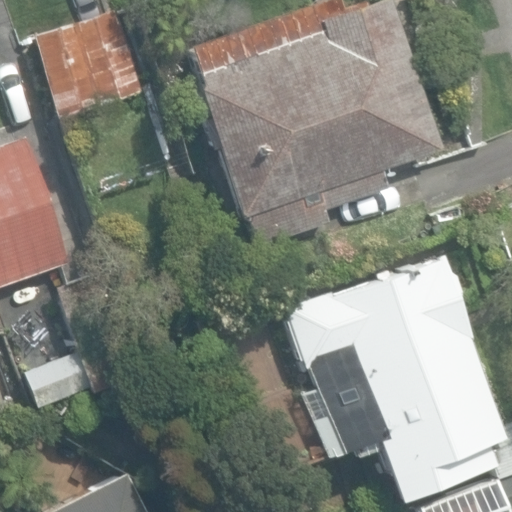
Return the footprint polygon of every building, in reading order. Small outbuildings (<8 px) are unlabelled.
[(240,212),(251,244),(322,219),(318,207),(381,185),(375,168),(433,148),(381,0),(366,0),(359,3),(357,0),(354,0),(335,7),(333,0),(311,0),(182,45),(195,82),(188,85),(233,214),(240,212)] [(29,33),(54,116),(136,91),(111,8),(29,33)] [(0,282),(61,261),(19,138),(0,144),(0,282)] [(436,261),(434,256),(322,293),(321,290),(279,304),(298,363),(300,363),(308,385),(292,390),(312,453),(367,435),(388,498),(485,466),(489,476),(511,468),(511,423),(494,430),(463,335),(464,335),(440,259),(436,261)] [(178,275),(189,314),(249,298),(239,259),(178,275)] [(26,403),(88,380),(85,373),(135,354),(105,269),(50,289),(73,351),(15,372),(26,403)] [(137,511),(117,467),(28,508),(29,511),(137,511)] [(502,511),(511,511),(511,471),(491,478),(502,511)]
